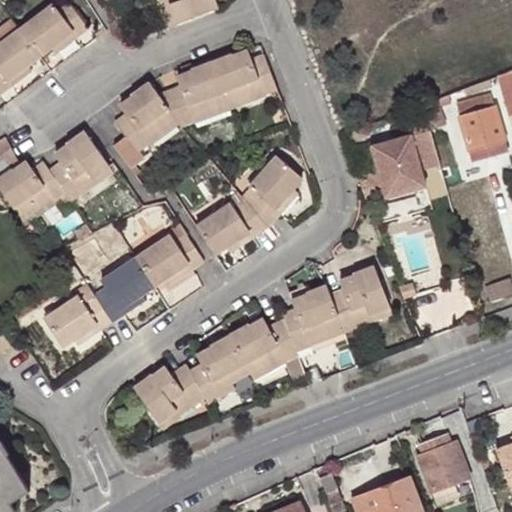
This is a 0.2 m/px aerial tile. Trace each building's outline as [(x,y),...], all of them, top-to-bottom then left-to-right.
[(160,0),(170,26),(178,23),(168,0),(160,0)] [(168,0),(178,23),(217,8),(214,0),(168,0)] [(20,30),(40,56),(52,47),(73,31),(78,37),(89,29),(69,3),(58,11),(53,6),(20,30)] [(0,93),(10,87),(6,80),(26,65),(40,56),(20,30),(0,44),(0,93)] [(57,53),(78,37),(73,31),(52,47),(57,53)] [(231,54),(212,62),(227,100),(260,87),(263,94),(277,89),(263,53),(251,58),(247,50),(232,57),(231,54)] [(174,115),(179,122),(182,126),(194,121),(191,114),(227,100),(212,62),(192,69),(193,71),(177,77),(180,85),(158,94),(174,115)] [(6,80),(10,87),(31,72),(26,65),(6,80)] [(511,99),(511,70),(497,76),(503,96),(511,94),(511,99)] [(489,79),(464,88),(467,95),(491,86),(489,79)] [(115,122),(125,137),(136,152),(149,143),(144,137),(174,115),(158,94),(149,83),(133,95),(134,97),(121,106),(126,114),(115,122)] [(227,100),(229,107),(263,94),(260,87),(227,100)] [(422,104),(429,128),(430,130),(446,124),(439,106),(450,102),(447,94),(422,104)] [(491,95),(457,105),(473,160),(507,149),(491,95)] [(197,126),(231,113),(229,107),(227,100),(191,114),(194,121),(197,126)] [(417,160),(436,155),(430,130),(429,128),(422,104),(402,111),(409,135),(371,146),(377,170),(383,188),(385,198),(425,186),(421,174),(420,169),(417,160)] [(144,137),(149,143),(179,122),(174,115),(144,137)] [(60,162),(49,170),(65,193),(71,201),(83,192),(79,186),(108,165),(85,131),(67,143),(68,145),(55,154),(60,162)] [(439,164),(436,155),(417,160),(420,169),(439,164)] [(255,192),(246,203),(265,229),(280,214),(275,210),(292,190),(302,179),(277,156),(250,188),(255,192)] [(12,168),(0,177),(0,189),(18,216),(49,195),(53,200),(65,193),(49,170),(42,161),(33,168),(26,160),(19,166),(13,170),(12,168)] [(113,171),(108,165),(79,186),(83,192),(113,171)] [(383,188),(377,170),(356,176),(364,196),(366,203),(385,198),(383,188)] [(250,188),(241,197),(246,203),(255,192),(250,188)] [(298,195),(292,190),(275,210),(280,214),(283,216),(299,198),(298,196),(298,195)] [(231,205),(197,226),(215,253),(227,245),(248,231),(253,237),(265,229),(246,203),(241,197),(238,193),(228,200),(231,205)] [(49,195),(18,216),(24,224),(55,203),(53,200),(49,195)] [(205,262),(183,227),(179,223),(168,230),(171,235),(136,258),(155,286),(167,278),(189,264),(193,270),(205,262)] [(248,231),(227,245),(231,251),(253,237),(248,231)] [(94,295),(113,323),(124,316),(120,309),(143,294),(155,286),(136,258),(101,281),(105,287),(94,295)] [(171,285),(193,270),(189,264),(167,278),(171,285)] [(343,289),(331,294),(341,323),(343,331),(357,325),(355,319),(389,305),(375,265),(355,273),(355,275),(340,281),(343,289)] [(511,293),(507,279),(485,286),(490,301),(511,293)] [(282,314),(284,317),(296,349),(310,343),(307,337),(341,323),(331,294),(327,283),(306,291),(307,294),(292,300),(295,309),(282,314)] [(97,325),(101,331),(113,323),(94,295),(87,284),(76,292),(79,296),(44,319),(62,347),(75,339),(97,325)] [(306,291),(305,288),(290,294),(292,300),(307,294),(306,291)] [(147,301),(143,294),(120,309),(124,316),(147,301)] [(355,319),(357,325),(392,312),(389,305),(355,319)] [(248,325),(230,335),(250,372),(282,354),(286,361),(298,354),(296,349),(284,317),(268,327),(263,319),(249,327),(248,325)] [(312,349),(345,336),(343,331),(341,323),(307,337),(310,343),(312,349)] [(79,345),(101,331),(97,325),(75,339),(79,345)] [(0,327),(0,352),(15,344),(3,326),(0,327)] [(205,399),(208,404),(220,397),(217,390),(231,382),(250,372),(230,335),(211,346),(212,348),(197,356),(202,364),(189,371),(205,399)] [(250,372),(254,379),(285,362),(286,361),(282,354),(250,372)] [(294,379),(305,373),(298,354),(286,361),(285,362),(294,379)] [(151,375),(134,387),(163,429),(179,418),(174,411),(190,399),(195,406),(205,399),(189,371),(186,366),(171,375),(165,368),(153,377),(151,375)] [(217,390),(220,397),(234,389),(231,382),(217,390)] [(174,411),(179,418),(195,406),(190,399),(174,411)] [(423,454),(420,456),(433,492),(470,478),(457,442),(452,443),(448,435),(421,445),(423,454)] [(0,511),(14,511),(9,503),(29,491),(0,444),(0,511)] [(511,494),(511,444),(511,445),(494,451),(511,495),(511,494)] [(332,473),(321,477),(327,493),(339,489),(332,473)] [(359,511),(424,511),(411,478),(354,498),(359,511)] [(332,505),(334,511),(348,511),(344,501),(332,505)] [(305,511),(301,502),(276,511),(305,511)]
